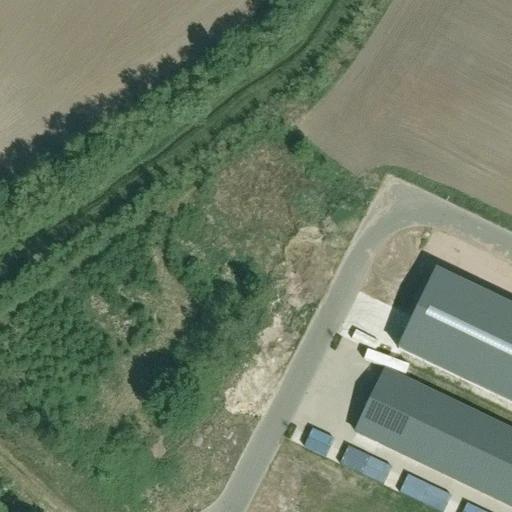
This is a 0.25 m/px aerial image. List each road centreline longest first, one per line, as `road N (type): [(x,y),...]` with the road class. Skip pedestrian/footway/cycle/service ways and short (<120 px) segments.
road 1 (unclassified): [(226,511),(389,193),(511,251)]
road 2 (unknown): [(281,404),(458,511)]
